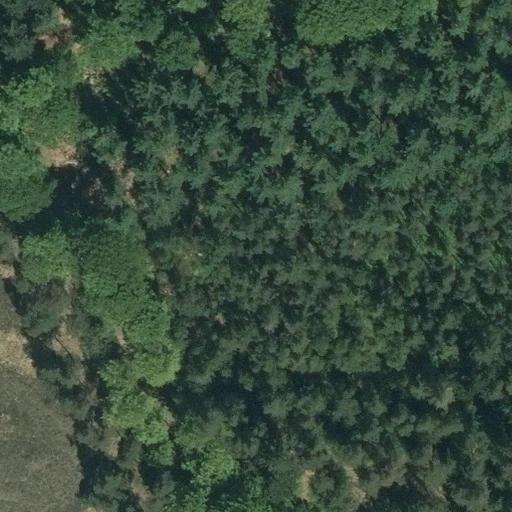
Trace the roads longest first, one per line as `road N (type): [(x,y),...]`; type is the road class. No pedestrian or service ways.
road 1 (track): [(208,511),(0,109)]
road 2 (track): [(0,83),(69,30),(133,0)]
